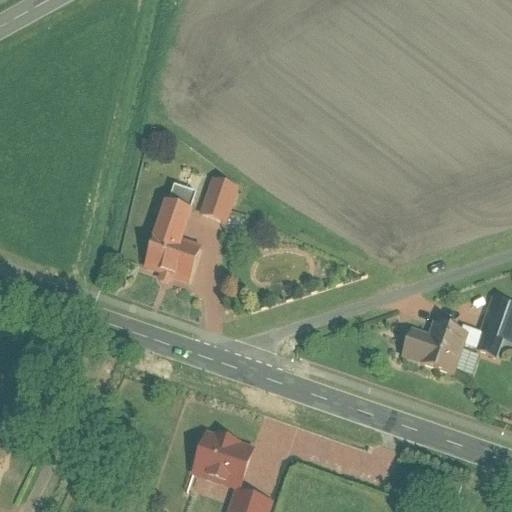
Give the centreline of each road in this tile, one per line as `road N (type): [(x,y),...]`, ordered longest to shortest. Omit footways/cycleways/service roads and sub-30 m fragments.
road 1 (unclassified): [(511,250),(210,360)]
road 2 (tertiary): [(210,360),(511,463)]
road 3 (unclassified): [(15,511),(104,319)]
